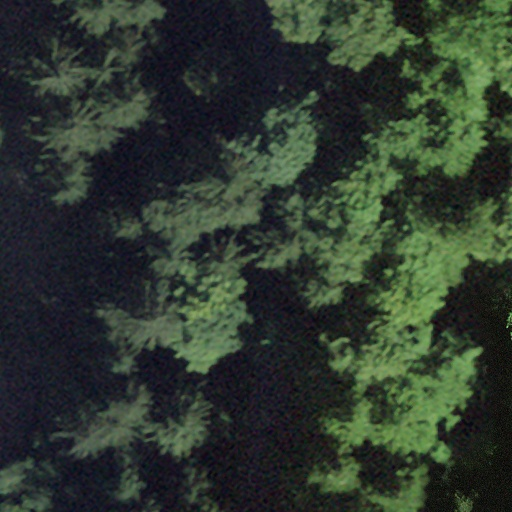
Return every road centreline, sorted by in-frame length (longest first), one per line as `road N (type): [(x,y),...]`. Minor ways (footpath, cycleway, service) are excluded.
road 1 (tertiary): [(258,0),(279,221),(260,511)]
road 2 (track): [(35,0),(53,153),(43,283),(28,378),(0,435)]
